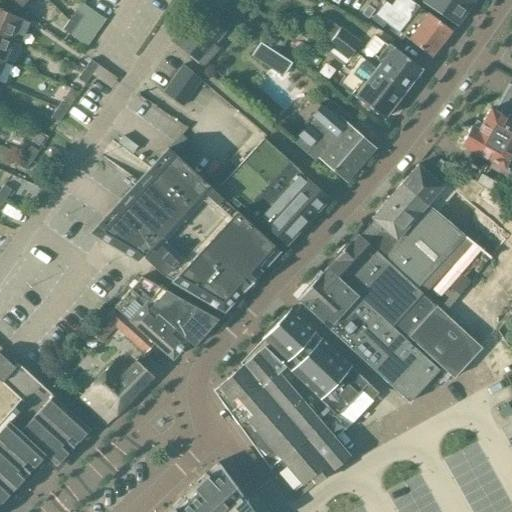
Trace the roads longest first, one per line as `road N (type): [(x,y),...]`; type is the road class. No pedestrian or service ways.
road 1 (residential): [(219,429),(198,395),(203,362),(402,144),(506,0)]
road 2 (residential): [(0,268),(189,0)]
